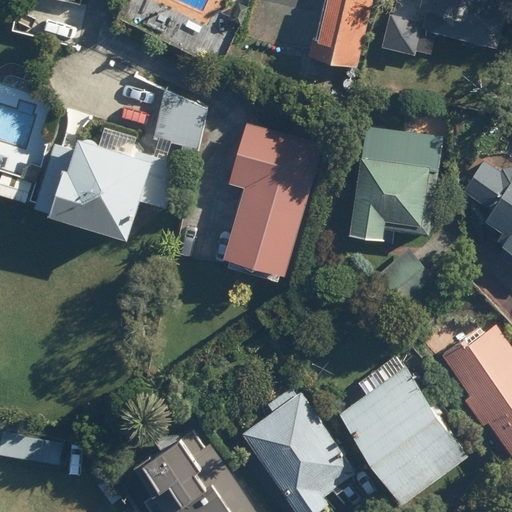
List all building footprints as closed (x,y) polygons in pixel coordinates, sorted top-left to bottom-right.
[(86,2),(76,0),(24,0),(18,27),(77,41),(86,2)] [(378,0),(329,0),(320,52),(369,60),(378,0)] [(511,0),(429,0),(427,15),(398,10),(392,44),(436,51),(440,30),(506,41),(511,6),(511,0)] [(0,165),(8,168),(1,191),(37,202),(44,177),(32,174),(48,117),(21,109),(25,94),(0,86),(0,165)] [(186,141),(203,144),(213,101),(169,91),(159,135),(186,141)] [(326,135),(253,117),(239,175),(250,178),(232,252),(294,267),(326,135)] [(146,131),(111,120),(107,135),(87,128),(82,142),(64,136),(43,200),(139,231),(151,195),(172,202),(185,160),(141,146),(146,131)] [(392,230),(393,215),(401,215),(400,224),(437,228),(444,167),(448,130),(372,121),(360,227),(392,230)] [(511,175),(509,181),(482,164),(466,189),(492,205),(486,215),(507,229),(504,234),(511,239),(511,175)] [(446,279),(414,244),(382,273),(413,308),(446,279)] [(485,322),(449,347),(479,389),(470,395),(489,422),(496,416),(511,438),(511,337),(500,321),(489,329),(485,322)] [(411,497),(478,449),(415,360),(404,367),(395,355),(361,380),(370,392),(348,408),(411,497)] [(342,481),(346,487),(362,475),(358,470),(365,464),(307,385),(301,389),(297,383),(275,400),(279,406),(249,428),(310,511),(315,511),(339,495),(333,487),(342,481)] [(210,440),(198,424),(186,433),(181,426),(164,439),(169,446),(145,464),(163,489),(148,500),(156,511),(262,511),(266,508),(213,437),(210,440)]
